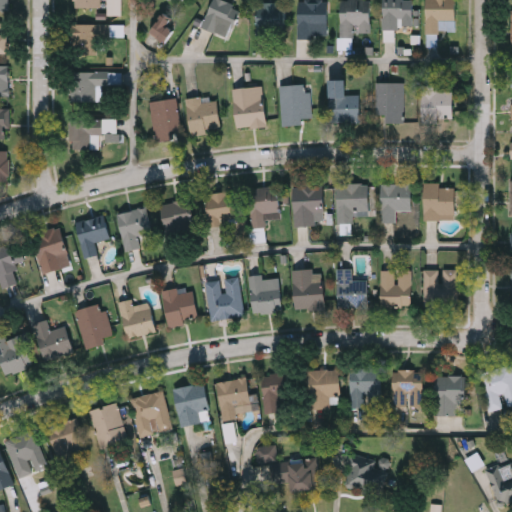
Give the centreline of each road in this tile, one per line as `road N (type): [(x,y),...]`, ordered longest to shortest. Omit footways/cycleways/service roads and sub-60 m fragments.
road 1 (residential): [(0,217),(225,163),(484,154)]
road 2 (residential): [(0,411),(228,347),(473,333)]
road 3 (residential): [(480,0),(484,154),(480,317),(473,333)]
road 4 (residential): [(44,0),(43,146),(52,200)]
